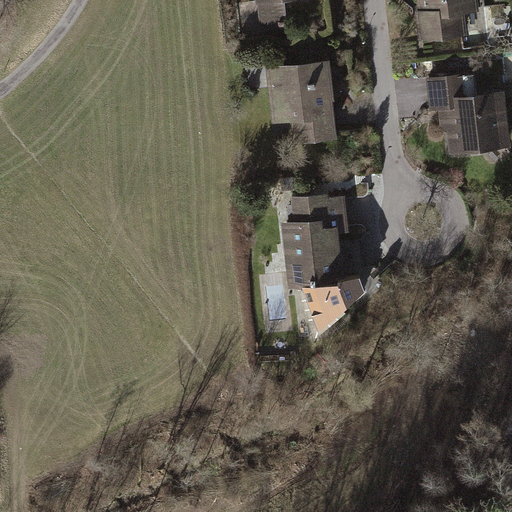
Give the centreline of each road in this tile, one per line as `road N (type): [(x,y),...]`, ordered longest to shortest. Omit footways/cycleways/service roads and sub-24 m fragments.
road 1 (residential): [(417,224),(392,161),(374,0)]
road 2 (unclassified): [(80,0),(0,90)]
